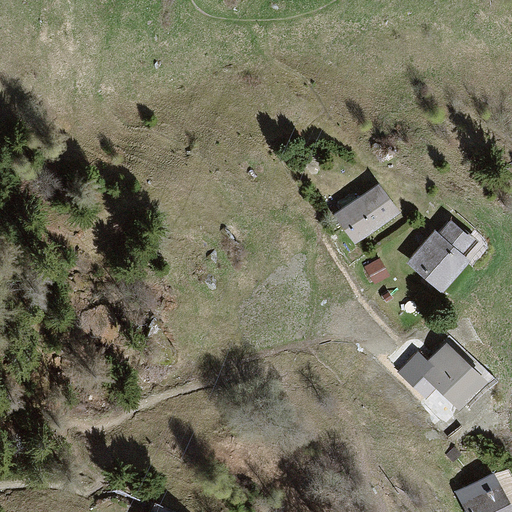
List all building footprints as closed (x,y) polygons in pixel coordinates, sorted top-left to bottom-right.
[(329,212),(347,241),(384,209),(366,180),(329,212)] [(422,229),(402,262),(432,290),(453,259),(449,255),(460,237),(434,217),(426,232),(422,229)] [(372,261),(360,267),(369,286),(381,280),(372,261)] [(436,342),(415,371),(450,405),(470,377),(436,342)] [(507,511),(489,479),(451,500),(457,511),(507,511)]
